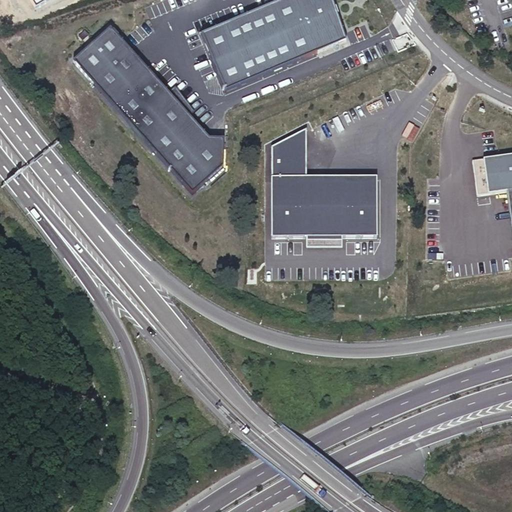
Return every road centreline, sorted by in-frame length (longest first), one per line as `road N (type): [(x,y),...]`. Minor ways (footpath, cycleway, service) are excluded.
road 1 (trunk): [(511,329),(388,349),(303,346),(260,336),(178,291),(160,295)]
road 2 (trunk): [(511,366),(387,409),(202,511)]
road 3 (trunk): [(372,511),(222,385),(158,308),(160,295)]
road 4 (trunk): [(122,317),(137,316),(255,441),(343,511)]
road 5 (trunk): [(160,295),(0,110)]
road 6 (trunk): [(324,467),(511,390)]
road 7 (trunk): [(122,317),(117,327),(140,415),(136,459),(117,511)]
road 8 (trunk): [(0,161),(122,317)]
road 9 (track): [(96,399),(65,326),(0,229)]
road 10 (trunk): [(324,467),(511,412)]
road 11 (unclassified): [(511,96),(440,50),(401,0)]
road 12 (track): [(96,399),(96,454),(58,511)]
